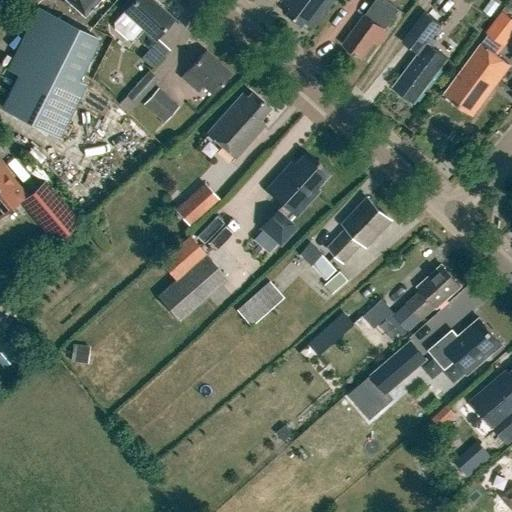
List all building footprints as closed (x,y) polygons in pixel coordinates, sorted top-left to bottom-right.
[(65,0),(84,17),(99,0),(65,0)] [(155,38),(172,19),(150,0),(134,0),(124,11),(114,24),(114,28),(128,41),(131,41),(134,37),(148,50),(157,40),(155,38)] [(284,0),(283,3),(291,10),(288,15),(302,26),(305,23),(313,29),(336,0),(284,0)] [(364,0),(366,1),(366,0),(376,0),(343,45),(362,59),(374,43),(378,46),(388,33),(385,30),(400,11),(387,2),(388,0),(364,0)] [(100,38),(37,7),(5,70),(17,76),(0,109),(59,138),(86,85),(78,82),(100,38)] [(489,36),(444,95),(467,112),(469,108),(476,113),(510,67),(496,56),(503,46),(504,47),(511,36),(511,20),(502,13),(486,34),(489,36)] [(441,26),(424,14),(403,43),(419,55),(393,88),(414,104),(447,59),(433,48),(437,42),(432,38),(441,26)] [(154,69),(172,51),(162,40),(144,59),(154,69)] [(205,51),(181,78),(197,92),(202,86),(212,95),(231,74),(205,51)] [(391,86),(409,65),(398,55),(380,76),(391,86)] [(148,71),(126,96),(136,105),(158,80),(148,71)] [(179,106),(158,88),(143,105),(163,123),(179,106)] [(241,95),(207,134),(235,159),(265,126),(259,121),(270,109),(252,93),(246,99),(241,95)] [(277,211),(261,229),(280,246),(296,228),(290,222),(295,217),(296,217),(319,191),(316,189),(329,174),(306,153),(287,173),(284,170),(266,190),(283,205),(277,211)] [(252,179),(265,191),(281,173),(268,161),(252,179)] [(0,170),(0,213),(21,195),(0,170)] [(80,223),(45,181),(19,202),(53,244),(80,223)] [(205,184),(175,210),(189,226),(219,200),(205,184)] [(342,225),(346,229),(327,249),(343,264),(362,244),(366,248),(391,221),(368,199),(342,225)] [(190,235),(141,278),(154,294),(172,278),(174,281),(157,296),(157,297),(158,296),(181,322),(229,280),(190,235)] [(337,271),(322,254),(311,264),(326,281),(337,271)] [(421,291),(406,305),(421,321),(436,307),(437,309),(461,287),(442,266),(418,288),(421,291)] [(339,273),(325,287),(333,295),(347,282),(339,273)] [(237,311),(252,328),(285,299),(270,282),(237,311)] [(363,317),(381,338),(400,321),(381,301),(363,317)] [(501,331),(480,308),(457,328),(449,320),(428,339),(444,356),(454,347),(467,361),(501,331)] [(322,357),(356,324),(345,313),(311,346),(322,357)] [(13,337),(2,346),(14,362),(25,353),(13,337)] [(0,365),(3,370),(14,362),(2,346),(0,343),(0,365)] [(386,395),(411,373),(396,355),(371,376),(386,395)] [(511,371),(509,374),(506,371),(470,401),(480,413),(469,423),(484,441),(496,431),(507,445),(511,440),(511,371)] [(455,415),(446,406),(431,419),(440,429),(455,415)]
